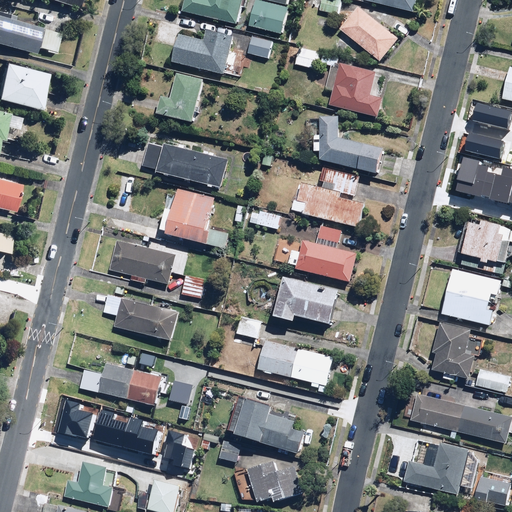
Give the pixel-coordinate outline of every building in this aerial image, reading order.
[(246,0),(184,0),(181,14),(236,28),(241,9),(244,10),(246,0)] [(342,1),(335,0),(307,0),(306,8),(339,16),(342,1)] [(366,0),(366,3),(414,15),(417,0),(366,0)] [(289,9),(256,1),(249,29),(282,37),(289,9)] [(399,41),(358,8),(340,30),(381,63),(399,41)] [(0,12),(0,45),(32,54),(33,48),(55,54),(60,33),(13,21),(14,16),(0,12)] [(180,36),(173,64),(225,77),(227,67),(233,68),(237,54),(231,52),(234,40),(206,33),(203,42),(180,36)] [(274,43),(251,38),(247,55),(270,61),(274,43)] [(316,72),(320,54),(299,49),(295,67),(316,72)] [(376,75),(338,65),(340,59),(324,55),(321,67),(332,69),(327,91),(334,93),(330,107),(377,119),(382,100),(370,98),(376,75)] [(46,74),(2,63),(0,70),(0,100),(37,110),(46,74)] [(511,104),(511,70),(503,102),(511,104)] [(193,127),(204,83),(177,76),(171,100),(163,98),(158,118),(193,127)] [(511,113),(478,105),(474,121),(508,130),(511,114),(511,113)] [(9,114),(0,112),(0,141),(3,142),(9,114)] [(307,154),(320,155),(320,162),(377,177),(384,151),(338,139),(339,119),(321,119),(321,121),(308,120),(307,154)] [(471,136),(467,152),(501,160),(505,144),(471,136)] [(163,147),(162,150),(148,146),(143,168),(157,171),(156,176),(221,192),(228,162),(163,147)] [(468,160),(460,192),(511,204),(511,171),(504,170),(502,176),(491,173),(493,166),(468,160)] [(366,205),(353,201),(352,202),(340,198),(341,196),(341,195),(355,199),(360,182),(328,173),(322,190),(300,184),(291,212),(358,232),(366,205)] [(18,184),(0,179),(0,209),(11,213),(18,184)] [(215,200),(177,191),(172,214),(165,212),(160,236),(226,252),(230,236),(207,230),(215,200)] [(509,256),(511,257),(511,231),(467,220),(459,256),(464,257),(461,267),(504,278),(509,256)] [(342,232),(321,227),(317,245),(283,238),(278,262),(298,266),(296,273),(351,284),(358,252),(339,248),(342,232)] [(10,236),(0,233),(0,253),(5,255),(10,236)] [(110,273),(132,278),(131,283),(147,287),(148,282),(169,287),(176,257),(117,243),(110,273)] [(499,300),(503,283),(452,271),(441,316),(490,328),(494,312),(488,311),(491,298),(499,300)] [(207,280),(187,276),(182,296),(203,300),(207,280)] [(340,294),(283,280),(282,280),(272,322),(293,327),(295,320),(331,329),(340,294)] [(105,313),(119,317),(115,330),(171,344),(179,313),(126,300),(109,296),(105,313)] [(256,348),(262,323),(241,318),(237,335),(248,338),(246,346),(256,348)] [(465,354),(471,332),(439,324),(431,356),(436,357),(432,372),(469,381),(475,357),(465,354)] [(257,371),(313,385),(312,387),(319,389),(320,387),(327,388),(335,359),(264,341),(257,371)] [(162,380),(106,367),(104,376),(89,372),(85,392),(91,393),(90,399),(97,400),(98,394),(155,408),(162,380)] [(511,377),(480,370),(476,388),(507,396),(511,377)] [(511,427),(511,419),(419,396),(413,422),(507,446),(511,427)] [(271,409),(239,400),(228,437),(298,458),(305,434),(293,431),(295,423),(270,416),(271,409)] [(116,430),(89,423),(82,450),(131,463),(135,449),(141,450),(145,436),(116,428),(116,430)] [(237,465),(242,447),(224,442),(219,461),(237,465)] [(173,450),(148,443),(142,465),(167,472),(173,450)] [(458,498),(468,452),(430,444),(425,465),(410,462),(405,487),(458,498)] [(511,480),(511,458),(499,455),(493,476),(511,481),(511,480)] [(276,465),(249,472),(259,505),(272,501),(274,506),(305,497),(297,470),(279,475),(276,465)] [(69,483),(65,499),(110,510),(115,489),(118,474),(85,466),(80,486),(69,483)] [(138,493),(135,511),(141,511),(175,511),(181,487),(154,482),(151,496),(138,493)] [(390,502),(378,502),(377,511),(390,511),(390,502)]
